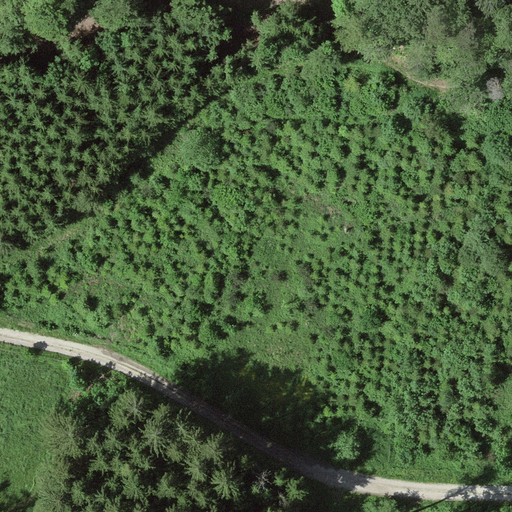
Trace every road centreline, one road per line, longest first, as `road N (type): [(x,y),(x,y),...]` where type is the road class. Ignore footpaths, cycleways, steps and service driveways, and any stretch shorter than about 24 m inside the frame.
road 1 (track): [(0,335),(164,380),(304,461),(468,491),(511,490)]
road 2 (track): [(0,254),(84,218),(155,142),(256,68),(296,60),(408,69)]
road 3 (track): [(273,0),(342,16),(428,85),(511,91)]
road 4 (track): [(0,54),(141,5),(238,0)]
